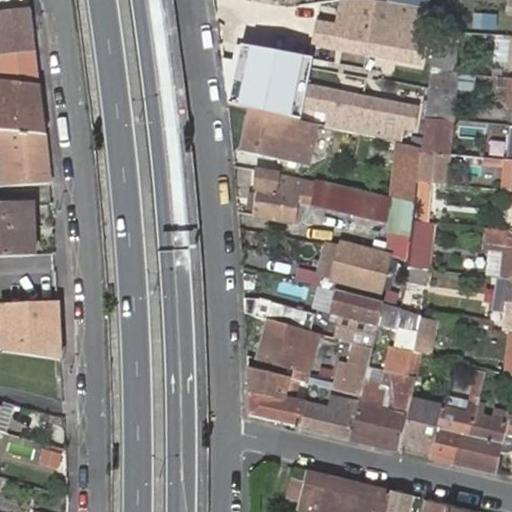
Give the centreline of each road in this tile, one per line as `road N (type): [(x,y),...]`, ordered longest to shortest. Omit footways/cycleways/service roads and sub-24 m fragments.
road 1 (primary): [(101,0),(134,293),(137,511)]
road 2 (primary): [(181,511),(177,291),(145,0)]
road 3 (residential): [(61,0),(87,211),(93,511)]
road 4 (residential): [(223,434),(218,256),(189,0)]
road 5 (residential): [(511,497),(243,432),(223,434)]
